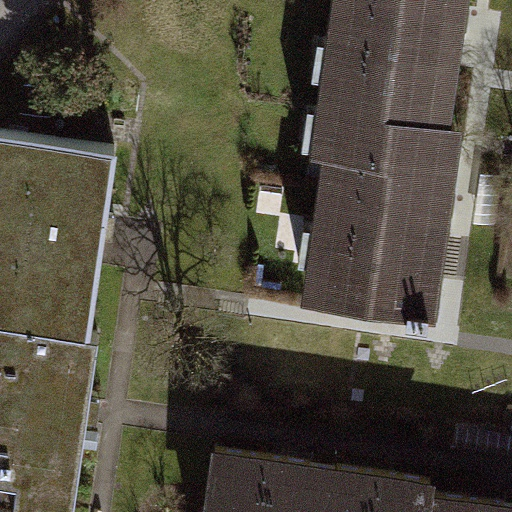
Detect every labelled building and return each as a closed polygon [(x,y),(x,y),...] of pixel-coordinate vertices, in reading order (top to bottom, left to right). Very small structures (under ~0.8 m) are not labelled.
[(476,0),(310,0),(301,78),(465,98),(476,0)] [(464,100),(301,80),(278,266),(442,286),(464,100)] [(2,119),(0,138),(0,313),(100,325),(123,133),(2,119)] [(0,313),(0,509),(23,511),(77,511),(100,325),(0,313)] [(406,511),(413,480),(191,441),(178,511),(406,511)] [(511,511),(511,497),(413,480),(406,511),(511,511)]
